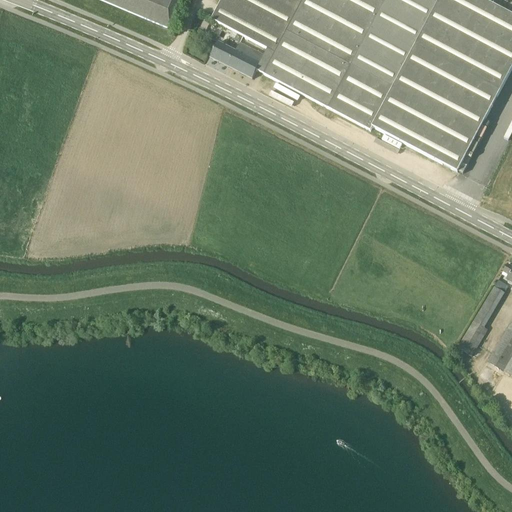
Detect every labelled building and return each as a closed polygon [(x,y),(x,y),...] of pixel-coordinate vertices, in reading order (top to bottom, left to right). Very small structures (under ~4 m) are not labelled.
[(100,0),(167,28),(168,28),(169,29),(180,0),(100,0)] [(222,0),(211,21),(268,51),(275,55),(264,76),(371,132),(373,129),(457,173),(511,70),(511,16),(481,0),(222,0)] [(237,35),(235,40),(240,43),(243,38),(237,35)] [(257,72),(264,76),(275,55),(268,51),(265,56),(240,43),(236,51),(218,44),(210,59),(253,81),(257,72)] [(511,284),(511,267),(508,265),(503,273),(510,277),(507,282),(511,284)] [(494,288),(505,294),(509,288),(498,281),(494,288)] [(473,322),(458,350),(471,358),(488,331),(484,329),(473,322)] [(511,377),(511,323),(488,363),(511,377)]
